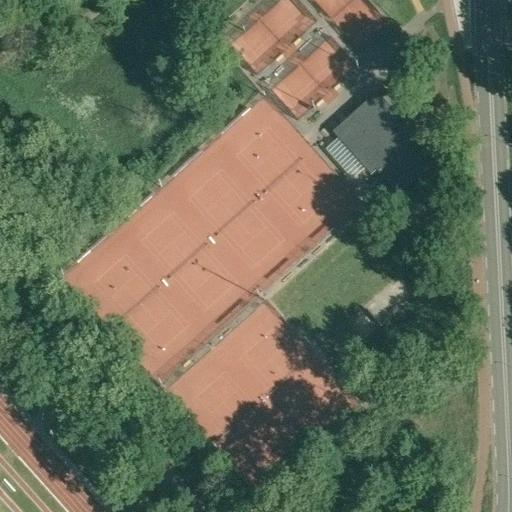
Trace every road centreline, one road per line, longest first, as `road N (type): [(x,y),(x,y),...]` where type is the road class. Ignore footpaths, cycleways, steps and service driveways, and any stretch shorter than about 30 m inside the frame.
road 1 (tertiary): [(510,511),(487,0)]
road 2 (residential): [(200,511),(0,284)]
